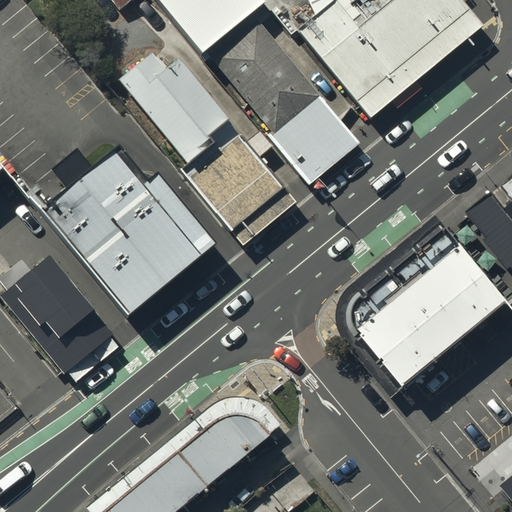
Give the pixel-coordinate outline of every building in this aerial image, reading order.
[(108,0),(119,13),(135,0),(108,0)] [(160,0),(203,51),(265,1),(264,0),(160,0)] [(480,26),(458,0),(361,0),(341,16),(331,3),(295,32),(368,117),(480,26)] [(254,17),(210,55),(272,131),(318,93),(254,17)] [(293,199),(177,56),(164,66),(150,50),(117,76),(184,160),(178,165),(240,242),(293,199)] [(356,141),(318,93),(272,131),(267,134),(306,182),(356,141)] [(109,145),(37,203),(125,312),(211,243),(152,169),(137,181),(109,145)] [(511,174),(490,192),(511,219),(511,174)] [(511,220),(492,196),(466,217),(486,242),(483,244),(507,273),(511,270),(511,271),(511,220)] [(509,307),(436,215),(354,278),(343,290),(336,304),(336,318),(351,341),(359,336),(406,392),(509,307)] [(66,369),(73,379),(115,346),(107,336),(111,333),(48,254),(0,291),(0,294),(62,372),(66,369)] [(220,403),(86,511),(178,511),(279,430),(266,415),(253,406),(243,401),(232,399),(220,403)] [(295,467),(267,488),(284,511),(287,511),(314,492),(295,467)]
